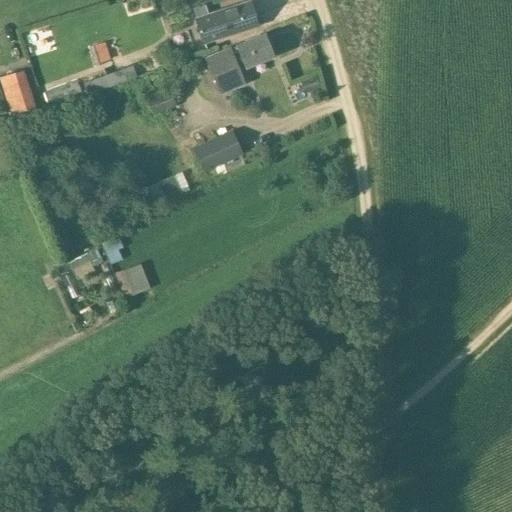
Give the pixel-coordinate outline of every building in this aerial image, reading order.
[(251,1),(208,15),(205,6),(193,10),(196,18),(195,19),(203,45),(259,27),(251,1)] [(264,35),(237,46),(232,48),(231,47),(205,58),(220,96),(246,85),(240,70),(246,68),(247,70),(274,58),(264,35)] [(107,90),(138,78),(133,66),(84,84),(88,96),(107,89),(107,90)] [(24,70),(0,78),(0,80),(13,121),(33,115),(31,110),(36,108),(24,70)] [(176,107),(170,91),(148,99),(154,115),(176,107)] [(244,155),(233,131),(193,149),(204,173),(244,155)] [(184,173),(148,183),(153,203),(189,193),(184,173)] [(140,265),(125,271),(134,293),(149,287),(140,265)]
